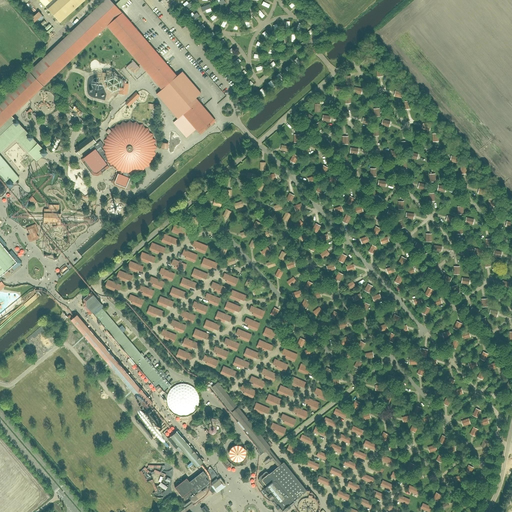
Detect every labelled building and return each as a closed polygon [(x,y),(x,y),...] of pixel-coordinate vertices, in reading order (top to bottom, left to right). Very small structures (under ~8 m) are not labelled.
[(104,0),(31,70),(0,100),(0,170),(10,183),(11,185),(12,185),(19,178),(0,155),(0,152),(16,138),(37,161),(46,153),(35,140),(22,127),(16,120),(12,116),(15,114),(23,106),(26,103),(28,100),(32,97),(38,92),(40,90),(52,78),(107,26),(140,65),(145,70),(162,89),(156,94),(166,105),(178,118),(177,126),(181,131),(187,137),(196,129),(199,132),(200,134),(206,129),(204,127),(209,123),(210,125),(216,120),(214,119),(196,98),(201,93),(198,90),(182,72),(177,76),(172,70),(121,12),(118,9),(128,0),(120,0),(115,5),(110,0),(104,0)] [(26,0),(23,3),(32,13),(36,9),(27,0),(26,0)] [(39,0),(60,23),(84,0),(39,0)] [(39,19),(41,22),(45,20),(41,12),(35,15),(37,20),(39,19)] [(48,30),(52,27),(46,20),(42,22),(48,30)] [(138,67),(133,61),(127,67),(129,69),(132,67),(134,70),(138,67)] [(140,70),(139,74),(136,74),(136,77),(140,78),(141,74),(143,74),(144,71),(140,70)] [(125,103),(126,103),(129,107),(140,96),(137,93),(136,92),(125,103)] [(305,113),(303,118),(310,121),(312,116),(305,113)] [(110,163),(110,167),(114,167),(116,171),(120,171),(122,174),(126,172),(129,175),(132,173),(133,172),(136,174),(139,171),(143,171),(144,168),(149,167),(149,166),(149,163),(153,161),(152,157),(155,156),(156,155),(154,151),(157,148),(154,145),(156,141),(152,138),(153,134),(149,133),(149,129),(147,128),(145,128),(143,124),(139,125),(137,121),(133,123),(130,121),(126,123),(122,122),(120,125),(116,124),(115,128),(110,129),(110,130),(109,129),(106,132),(107,133),(106,134),(107,138),(103,141),(105,144),(102,148),(105,151),(104,152),(103,155),(107,157),(106,161),(110,163)] [(186,164),(214,130),(212,128),(184,162),(186,164)] [(91,146),(93,145),(96,142),(95,142),(91,136),(83,141),(81,143),(75,148),(80,155),(89,148),(91,146)] [(103,155),(104,152),(100,147),(103,145),(100,141),(93,146),(93,145),(91,146),(89,148),(92,151),(83,158),(94,173),(97,173),(107,165),(105,162),(106,161),(107,157),(103,155)] [(334,145),(333,145),(332,148),(331,149),(338,153),(341,148),(334,145)] [(290,161),(294,163),(295,164),(298,156),(294,154),(290,161)] [(328,168),(324,166),(323,165),(320,172),(324,175),(328,168)] [(58,186),(61,183),(50,170),(47,173),(58,186)] [(126,187),(130,178),(118,173),(115,182),(115,184),(126,187)] [(359,181),(358,182),(365,186),(368,181),(361,177),(360,178),(359,181)] [(13,185),(16,189),(22,183),(18,180),(13,185)] [(256,189),(257,190),(261,191),(264,184),(260,182),(256,189)] [(316,191),(318,192),(321,194),(325,187),(320,184),(316,191)] [(20,193),(23,198),(30,194),(27,189),(20,193)] [(294,195),(290,193),(289,193),(286,200),(290,203),(294,195)] [(354,198),(350,196),(346,203),(351,205),(354,198)] [(44,222),(44,223),(57,224),(57,225),(57,226),(58,226),(59,226),(60,226),(60,225),(60,224),(60,223),(60,222),(60,221),(61,217),(61,215),(61,214),(58,214),(58,206),(49,205),(49,209),(50,209),(50,210),(45,210),(44,212),(44,213),(44,216),(44,217),(44,220),(44,222)] [(226,209),(223,216),(224,217),(226,218),(228,219),(231,211),(226,209)] [(387,213),(386,215),(393,218),(396,213),(388,210),(387,213)] [(282,219),(286,221),(287,221),(291,214),(286,212),(282,219)] [(343,221),(346,223),(347,224),(351,217),(346,214),(343,221)] [(294,225),(297,229),(303,224),(300,220),(294,225)] [(260,223),(256,221),(255,221),(252,228),(257,230),(260,223)] [(320,226),(319,225),(315,223),(312,230),(317,233),(320,226)] [(27,230),(32,228),(35,229),(36,233),(39,232),(36,226),(36,224),(26,228),(26,229),(27,230)] [(186,234),(188,230),(174,224),(173,229),(186,234)] [(381,228),(377,226),(376,226),(372,233),(377,235),(381,228)] [(32,228),(27,230),(29,235),(31,239),(37,236),(36,233),(35,229),(32,228)] [(176,244),(177,240),(164,234),(163,239),(176,244)] [(0,290),(6,286),(4,283),(0,279),(4,276),(3,274),(12,266),(15,269),(21,264),(10,251),(8,253),(4,248),(6,246),(0,239),(0,290)] [(248,246),(249,247),(253,248),(256,241),(252,239),(248,246)] [(205,251),(207,246),(194,241),(192,245),(205,251)] [(308,249),(309,249),(313,252),(317,244),(312,242),(308,249)] [(163,252),(165,248),(152,243),(150,247),(163,252)] [(414,246),(414,247),(421,251),(423,246),(416,243),(414,246)] [(369,252),(372,254),(373,254),(377,247),(372,245),(369,252)] [(21,258),(25,257),(22,251),(25,249),(23,246),(17,249),(21,258)] [(261,252),(264,256),(270,251),(267,247),(261,252)] [(222,248),(218,255),(223,257),(227,250),(225,249),(223,248),(222,248)] [(195,259),(197,255),(184,250),(182,254),(195,259)] [(329,254),(326,250),(320,254),(323,258),(329,254)] [(286,253),(285,253),(282,251),(278,258),(283,260),(286,253)] [(153,262),(155,258),(142,252),(140,257),(153,262)] [(346,256),(345,255),(342,253),(338,261),(343,263),(346,256)] [(407,258),(403,256),(402,256),(398,263),(403,266),(407,258)] [(215,268),(217,264),(204,258),(202,263),(215,268)] [(184,269),(186,265),(173,260),(171,264),(184,269)] [(141,271),(143,267),(130,262),(128,266),(141,271)] [(172,279),(174,274),(161,269),(159,273),(172,279)] [(206,279),(207,274),(194,269),(192,273),(206,279)] [(274,276),(276,277),(279,279),(283,271),(278,269),(274,276)] [(130,281),(132,276),(119,271),(117,275),(130,281)] [(334,279),(338,281),(339,282),(343,275),(338,272),(334,279)] [(236,283),(237,279),(224,274),(223,278),(236,283)] [(395,282),(396,282),(400,284),(403,277),(399,274),(395,282)] [(442,278),(442,280),(449,283),(452,278),(444,275),(444,276),(442,278)] [(162,287),(164,282),(151,277),(149,282),(162,287)] [(287,282),(290,286),(296,281),(293,277),(287,282)] [(194,288),(196,283),(183,278),(181,283),(194,288)] [(253,280),(250,279),(248,278),(245,285),(250,288),(253,280)] [(119,290),(121,285),(108,280),(106,285),(119,290)] [(312,283),(311,283),(308,281),(304,288),(309,291),(312,283)] [(349,290),(355,285),(352,281),(346,286),(349,290)] [(224,292),(226,288),(213,282),(211,287),(224,292)] [(372,286),(369,284),(368,284),(364,291),(369,293),(372,286)] [(152,295),(154,291),(141,286),(139,290),(152,295)] [(428,287),(424,295),(429,297),(433,290),(432,289),(429,288),(428,287)] [(184,297),(185,293),(172,288),(170,292),(184,297)] [(244,300),(245,296),(232,291),(230,295),(244,300)] [(84,301),(83,305),(85,305),(84,306),(87,310),(86,311),(89,315),(92,312),(98,320),(97,322),(98,322),(97,323),(99,325),(100,324),(100,325),(102,324),(103,325),(104,327),(107,330),(114,339),(130,357),(133,360),(135,363),(146,375),(145,376),(151,382),(153,384),(153,385),(156,388),(158,391),(161,394),(163,397),(164,397),(165,399),(166,400),(165,401),(166,401),(166,402),(164,402),(164,403),(166,403),(166,404),(167,404),(168,407),(167,407),(168,409),(167,410),(169,409),(170,411),(172,413),(173,414),(172,416),(173,416),(174,415),(175,415),(176,415),(177,416),(178,416),(178,417),(180,417),(180,419),(180,417),(182,417),(185,417),(187,417),(188,419),(188,417),(189,416),(192,415),(194,414),(195,415),(194,413),(196,412),(195,412),(197,410),(198,408),(199,409),(200,409),(198,407),(199,404),(199,400),(199,397),(198,393),(196,390),(194,388),(193,388),(191,386),(190,386),(187,384),(183,384),(180,384),(177,385),(173,387),(171,389),(169,392),(167,395),(166,393),(164,391),(168,387),(170,385),(164,378),(166,376),(161,369),(158,372),(151,364),(152,363),(146,356),(144,358),(109,317),(107,315),(101,308),(96,313),(94,311),(101,304),(91,292),(87,295),(89,297),(85,300),(85,301),(84,301)] [(218,303),(220,299),(207,294),(205,298),(218,303)] [(141,305),(143,301),(130,295),(128,300),(141,305)] [(171,306),(173,302),(160,297),(158,301),(171,306)] [(300,306),(304,308),(305,309),(309,302),(304,299),(300,306)] [(206,311),(207,307),(194,302),(193,306),(206,311)] [(239,312),(240,307),(227,302),(225,306),(239,312)] [(361,309),(365,311),(366,312),(369,305),(364,302),(361,309)] [(421,312),(425,314),(426,315),(430,308),(425,305),(421,312)] [(161,316),(163,311),(150,306),(148,311),(161,316)] [(262,316),(264,312),(251,306),(249,311),(262,316)] [(279,310),(277,309),(274,307),(270,314),(275,317),(279,310)] [(322,311),(319,307),(313,312),(316,316),(322,311)] [(472,307),(471,308),(469,311),(477,315),(479,310),(472,307)] [(193,320),(195,316),(182,311),(180,315),(193,320)] [(339,314),(335,312),(334,311),(330,318),(335,321),(339,314)] [(229,321),(231,317),(218,312),(216,316),(229,321)] [(399,316),(398,316),(394,314),(391,321),(395,324),(399,316)] [(69,316),(68,317),(71,320),(146,408),(149,406),(150,405),(153,403),(142,391),(141,389),(140,387),(139,388),(124,369),(121,367),(121,366),(119,364),(119,363),(118,363),(116,361),(116,360),(113,358),(114,357),(113,357),(111,354),(108,351),(106,348),(105,348),(103,345),(102,344),(101,342),(100,342),(90,330),(87,327),(88,327),(87,327),(85,324),(82,321),(80,318),(79,318),(77,315),(75,317),(74,317),(73,318),(69,317),(69,316)] [(257,328),(259,324),(246,318),(244,323),(257,328)] [(184,330),(185,325),(172,320),(171,325),(184,330)] [(218,330),(219,325),(206,320),(205,325),(218,330)] [(456,321),(453,328),(458,331),(461,323),(460,323),(458,322),(456,321)] [(277,338),(279,334),(266,328),(264,332),(277,338)] [(207,339),(209,335),(195,329),(194,334),(207,339)] [(249,339),(251,335),(238,329),(236,334),(249,339)] [(327,336),(330,338),(332,339),(335,332),(330,329),(327,336)] [(174,340),(176,335),(163,330),(161,334),(174,340)] [(387,340),(391,342),(392,343),(396,335),(391,333),(387,340)] [(343,345),(349,340),(346,337),(340,342),(343,345)] [(300,338),(297,345),(301,347),(305,340),(304,339),(302,338),(300,338)] [(196,348),(198,344),(185,339),(183,343),(196,348)] [(237,349),(239,344),(226,339),(224,343),(237,349)] [(451,346),(455,348),(456,348),(459,341),(454,339),(451,346)] [(500,339),(498,343),(497,344),(504,348),(507,343),(500,339)] [(271,350),(272,346),(260,340),(258,345),(271,350)] [(360,340),(356,347),(361,350),(365,343),(364,342),(361,341),(360,340)] [(226,357),(228,353),(215,347),(213,351),(226,357)] [(258,359),(260,354),(247,349),(245,353),(258,359)] [(295,359),(297,355),(284,349),(282,354),(295,359)] [(190,359),(192,355),(179,350),(177,354),(190,359)] [(482,351),(479,358),(484,361),(487,354),(487,353),(484,352),(482,351)] [(216,365),(218,361),(204,356),(203,360),(216,365)] [(247,368),(249,363),(236,358),(234,362),(247,368)] [(358,359),(354,366),(355,367),(357,368),(359,369),(362,362),(358,359)] [(286,370),(288,365),(275,360),(273,364),(286,370)] [(312,374),(314,370),(301,364),(299,369),(312,374)] [(417,374),(421,376),(425,369),(420,366),(417,374)] [(234,377),(236,372),(223,367),(222,371),(234,377)] [(332,370),(331,369),(327,367),(324,375),(328,377),(332,370)] [(274,379),(276,374),(263,369),(262,373),(274,379)] [(481,370),(477,378),(479,378),(481,379),(482,380),(486,372),(481,370)] [(262,386),(264,382),(251,376),(249,381),(262,386)] [(303,387),(305,383),(292,377),(290,382),(303,387)] [(454,380),(451,379),(450,378),(446,385),(451,387),(454,380)] [(215,384),(211,387),(229,408),(250,434),(260,447),(256,450),(260,455),(265,451),(270,457),(272,459),(278,466),(280,465),(281,464),(278,459),(274,455),(273,454),(270,449),(269,448),(270,447),(267,443),(266,442),(236,406),(217,382),(215,384)] [(253,395),(255,391),(242,385),(241,390),(253,395)] [(292,396),(293,391),(281,386),(279,390),(292,396)] [(327,398),(329,394),(316,388),(315,393),(327,398)] [(387,393),(384,400),(385,401),(388,402),(389,403),(392,395),(387,393)] [(280,404),(282,400),(269,394),(267,399),(280,404)] [(317,407),(319,403),(306,397),(304,402),(317,407)] [(443,404),(446,406),(447,406),(452,399),(447,397),(443,404)] [(360,402),(357,401),(355,400),(352,407),(356,410),(360,402)] [(267,413),(269,409),(256,403),(254,407),(267,413)] [(306,416),(308,412),(295,406),(293,411),(306,416)] [(421,408),(420,407),(416,406),(412,413),(417,415),(421,408)] [(481,410),(480,410),(476,408),(472,415),(477,418),(481,410)] [(334,413),(344,418),(346,414),(336,409),(334,413)] [(294,424),(295,420),(283,414),(281,419),(294,424)] [(323,422),(334,427),(336,423),(325,418),(323,422)] [(161,431),(155,422),(152,423),(158,433),(161,431)] [(284,433),(286,429),(273,423),(271,428),(284,433)] [(413,423),(410,430),(411,430),(413,432),(414,432),(418,425),(413,423)] [(217,428),(216,426),(215,425),(214,424),(213,424),(212,424),(211,424),(210,425),(208,426),(208,428),(208,430),(210,432),(211,432),(213,432),(215,432),(216,430),(217,428)] [(351,431),(362,435),(364,431),(353,426),(351,431)] [(314,431),(324,436),(326,432),(315,427),(314,431)] [(470,434),(471,435),(475,436),(478,429),(473,427),(470,434)] [(169,438),(167,439),(175,448),(178,446),(183,453),(197,468),(198,467),(199,466),(201,465),(203,463),(202,463),(203,462),(200,459),(197,456),(198,456),(197,456),(195,453),(192,450),(189,447),(190,447),(189,447),(187,444),(184,442),(184,441),(182,439),(182,438),(181,438),(179,436),(179,435),(178,435),(176,433),(177,432),(176,432),(175,432),(176,433),(175,433),(173,435),(173,434),(172,435),(173,435),(170,437),(169,438)] [(388,435),(387,434),(384,432),(380,439),(385,442),(388,435)] [(339,439),(350,443),(352,439),(341,434),(339,439)] [(300,439),(311,444),(313,440),(302,435),(300,439)] [(447,437),(446,437),(442,435),(438,442),(443,444),(447,437)] [(480,446),(485,448),(488,441),(483,439),(480,446)] [(364,445),(374,450),(376,446),(366,441),(364,445)] [(242,446),(242,444),(240,444),(241,442),(239,442),(238,443),(237,443),(236,445),(234,445),(232,447),(230,449),(229,451),(228,454),(229,457),(230,459),(232,461),(235,462),(237,462),(240,462),(243,460),(244,458),(246,456),(246,453),(245,450),(244,448),(243,447),(242,446)] [(290,444),(288,448),(297,452),(295,455),(298,456),(301,449),(300,448),(299,448),(290,444)] [(330,448),(340,453),(342,448),(332,444),(330,448)] [(354,455),(364,459),(366,455),(355,450),(354,455)] [(317,456),(327,461),(329,456),(318,452),(317,456)] [(440,453),(436,460),(438,460),(440,462),(441,462),(445,455),(440,453)] [(381,460),(392,465),(394,460),(383,456),(381,460)] [(344,465),(355,469),(356,465),(346,460),(344,465)] [(306,465),(317,469),(319,465),(308,461),(306,465)] [(302,485),(302,484),(302,485),(298,479),(297,479),(293,474),(293,473),(284,462),(283,462),(281,464),(280,465),(278,466),(270,473),(269,474),(263,479),(263,480),(267,486),(264,488),(264,489),(267,492),(267,493),(270,496),(270,497),(271,497),(273,500),(273,501),(274,500),(276,503),(277,504),(276,504),(276,505),(277,505),(278,505),(281,503),(285,508),(286,508),(285,508),(289,505),(293,502),(297,498),(298,498),(302,495),(302,494),(306,491),(307,491),(307,490),(302,485)] [(415,464),(411,462),(410,462),(407,469),(411,471),(415,464)] [(203,496),(205,498),(212,493),(215,491),(222,486),(223,486),(225,485),(220,479),(218,481),(216,479),(218,477),(209,464),(208,465),(202,469),(203,471),(190,482),(187,478),(175,488),(183,498),(195,488),(195,489),(184,498),(186,500),(191,496),(192,497),(190,499),(191,501),(193,503),(198,503),(199,502),(204,499),(202,497),(203,496)] [(371,469),(381,474),(383,469),(373,465),(371,469)] [(473,467),(469,465),(468,465),(465,472),(470,475),(473,467)] [(330,472),(341,477),(343,472),(332,468),(330,472)] [(252,485),(257,475),(251,471),(245,481),(252,485)] [(391,477),(402,481),(404,477),(393,472),(391,477)] [(361,478),(372,483),(374,479),(363,474),(361,478)] [(317,481),(328,486),(330,481),(319,477),(317,481)] [(381,485),(392,490),(393,485),(383,481),(381,485)] [(347,486),(358,491),(360,486),(349,482),(347,486)] [(461,490),(465,492),(466,493),(470,486),(466,484),(461,490)] [(408,491),(418,495),(420,491),(410,486),(408,491)] [(371,495),(381,499),(383,495),(372,490),(371,495)] [(337,495),(347,500),(349,496),(338,491),(337,495)] [(441,494),(440,494),(436,492),(433,499),(438,502),(441,494)] [(397,500),(408,504),(409,500),(399,495),(397,500)] [(360,503),(370,508),(372,504),(362,499),(360,503)] [(450,507),(449,506),(447,502),(440,506),(442,511),(450,507)]
